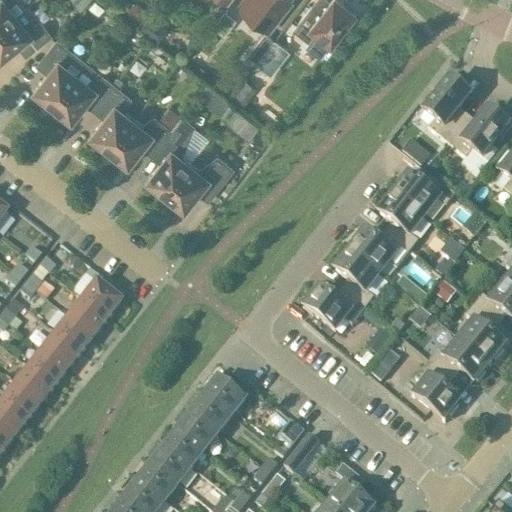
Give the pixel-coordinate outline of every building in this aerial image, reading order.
[(0,0),(0,29),(16,16),(17,17),(25,9),(17,0),(0,0)] [(288,0),(242,0),(241,2),(273,27),(291,3),(288,1),(288,0)] [(331,0),(320,14),(311,7),(292,30),(309,43),(317,34),(331,45),(356,13),(339,0),(331,0)] [(27,7),(25,9),(17,17),(16,16),(0,29),(0,57),(1,59),(21,42),(30,52),(50,36),(27,7)] [(264,33),(247,55),(256,63),(274,41),(264,33)] [(51,70),(34,91),(53,105),(86,64),(57,41),(40,62),(51,70)] [(273,66),(286,49),(274,41),(256,63),(257,64),(273,66)] [(71,120),(88,99),(97,107),(114,86),(86,64),(53,105),(71,120)] [(434,123),(428,131),(447,146),(464,125),(454,118),(470,98),(460,91),(463,87),(450,77),(438,92),(441,95),(425,115),(434,123)] [(244,80),(233,97),(245,105),(256,88),(244,80)] [(107,114),(91,135),(109,150),(133,119),(124,112),(130,99),(114,86),(97,107),(107,114)] [(205,86),(198,99),(223,113),(230,100),(205,86)] [(169,107),(158,121),(170,130),(181,117),(169,107)] [(224,123),(247,141),(258,126),(236,108),(224,123)] [(489,114),(473,133),(464,125),(447,146),(466,161),(472,153),(482,161),(498,141),(501,143),(511,130),(511,127),(501,118),(498,121),(489,114)] [(164,159),(147,180),(166,194),(190,164),(181,157),(186,143),(194,126),(181,117),(170,130),(154,151),(164,159)] [(154,118),(142,127),(133,119),(109,150),(128,164),(144,144),(154,151),(170,130),(158,121),(154,118)] [(217,157),(199,171),(190,164),(166,194),(184,209),(201,188),(211,196),(232,169),(217,157)] [(510,184),(504,192),(511,198),(511,162),(500,176),(510,184)] [(401,184),(393,195),(424,220),(438,202),(446,208),(454,198),(434,182),(427,191),(409,178),(403,186),(401,184)] [(380,215),(397,229),(390,239),(410,254),(418,244),(410,238),(424,220),(393,195),(384,206),(386,207),(380,215)] [(357,241),(349,252),(380,276),(388,266),(396,272),(410,254),(390,239),(382,248),(365,234),(359,242),(357,241)] [(24,257),(34,265),(40,257),(31,249),(24,257)] [(335,272),(353,286),(345,295),(366,311),(374,301),(366,294),(380,276),(349,252),(340,263),(341,264),(335,272)] [(55,268),(45,261),(39,268),(49,276),(55,268)] [(27,274),(17,266),(10,274),(21,282),(27,274)] [(4,282),(15,290),(21,282),(10,274),(4,282)] [(31,278),(25,285),(35,293),(41,285),(31,278)] [(120,305),(94,284),(93,285),(84,278),(72,293),(82,300),(80,302),(106,322),(120,305)] [(19,293),(29,301),(35,293),(25,285),(19,293)] [(511,292),(505,287),(491,304),(483,298),(475,308),(495,324),(502,315),(511,323),(511,292)] [(344,322),(352,328),(366,311),(345,295),(338,305),(320,291),(312,302),(311,301),(303,311),(313,319),(314,317),(335,334),(344,322)] [(80,302),(67,319),(93,339),(106,322),(80,302)] [(466,319),(474,325),(460,343),(491,368),(504,352),(502,350),(504,348),(487,334),(495,324),(475,308),(466,319)] [(4,312),(0,317),(0,320),(8,328),(15,319),(4,312)] [(54,336),(80,356),(93,339),(67,319),(54,336)] [(0,332),(3,335),(8,328),(0,320),(0,332)] [(40,353),(66,373),(80,356),(54,336),(40,353)] [(445,360),(437,354),(429,364),(449,380),(457,371),(474,385),(476,383),(478,384),(491,368),(460,343),(445,360)] [(40,353),(27,370),(53,390),(66,373),(40,353)] [(459,404),(441,390),(449,380),(429,364),(415,381),(423,388),(414,399),(443,423),(449,416),(450,418),(459,407),(457,406),(459,404)] [(27,370),(14,387),(40,407),(53,390),(27,370)] [(219,381),(205,399),(231,419),(245,402),(219,381)] [(0,404),(26,424),(40,407),(14,387),(0,404)] [(231,419),(205,399),(192,416),(218,436),(231,419)] [(0,404),(0,430),(13,441),(26,424),(0,404)] [(192,416),(179,433),(205,453),(218,436),(192,416)] [(0,457),(13,441),(0,430),(0,457)] [(179,433),(165,450),(191,470),(205,453),(179,433)] [(290,452),(280,444),(274,452),(283,460),(290,452)] [(191,470),(165,450),(152,467),(178,487),(191,470)] [(270,460),(261,471),(270,477),(278,467),(270,460)] [(291,461),(284,469),(293,477),(300,468),(291,461)] [(178,487),(152,467),(139,484),(165,504),(178,487)] [(254,480),(262,487),(270,477),(261,471),(254,480)] [(277,477),(269,487),(277,494),(285,484),(277,477)] [(158,511),(165,504),(139,484),(125,501),(139,511),(158,511)] [(374,511),(375,511),(344,486),(328,505),(336,511),(374,511)] [(269,503),(277,494),(269,487),(261,497),(269,503)] [(242,494),(234,504),(242,511),(251,500),(242,494)] [(139,511),(125,501),(116,511),(139,511)]
